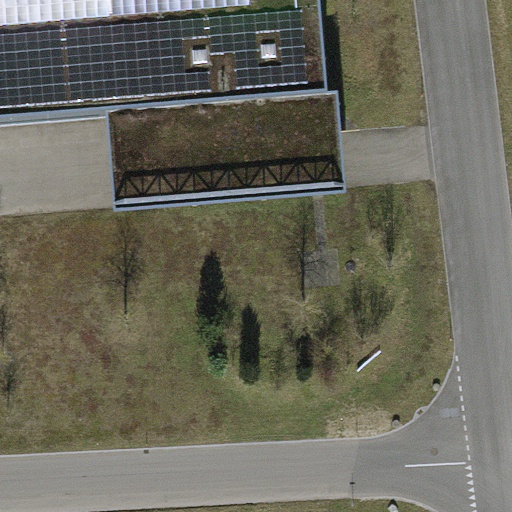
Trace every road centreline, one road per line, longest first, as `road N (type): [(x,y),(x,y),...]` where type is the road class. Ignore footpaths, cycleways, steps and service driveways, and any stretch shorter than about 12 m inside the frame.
road 1 (unclassified): [(0,504),(502,478)]
road 2 (unclassified): [(456,0),(502,478)]
